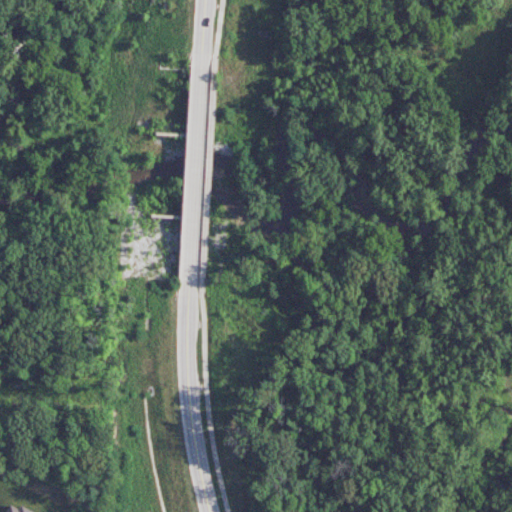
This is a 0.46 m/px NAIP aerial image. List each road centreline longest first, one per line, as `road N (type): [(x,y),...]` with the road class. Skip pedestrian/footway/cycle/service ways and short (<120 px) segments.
road 1 (tertiary): [(187,285),(201,54)]
road 2 (tertiary): [(211,511),(186,409),(187,285)]
